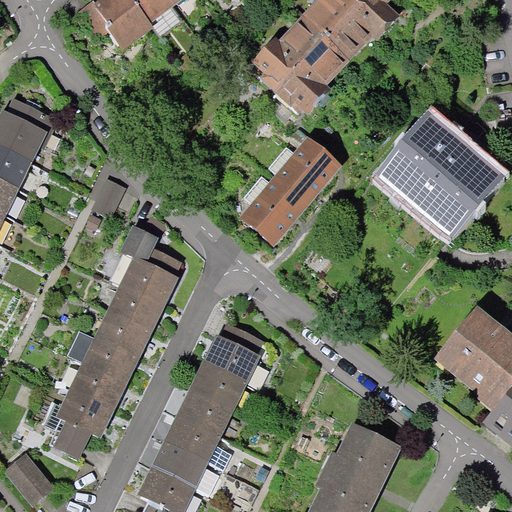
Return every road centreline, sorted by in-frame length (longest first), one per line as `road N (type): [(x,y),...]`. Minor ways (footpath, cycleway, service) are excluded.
road 1 (residential): [(235,257),(111,124),(40,24)]
road 2 (residential): [(460,439),(325,341),(235,257)]
road 3 (residential): [(235,257),(97,511)]
